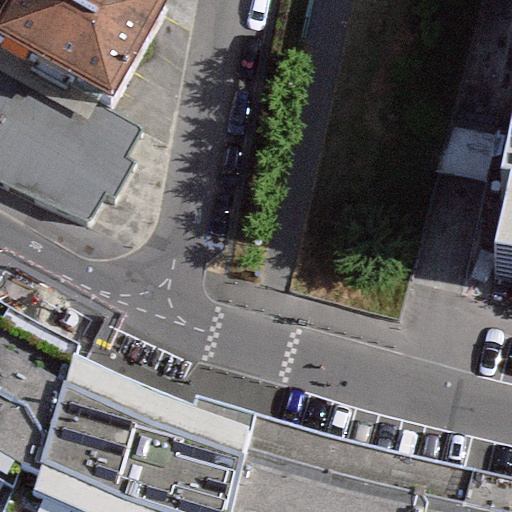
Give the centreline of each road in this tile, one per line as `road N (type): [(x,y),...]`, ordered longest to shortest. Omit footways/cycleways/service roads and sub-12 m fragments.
road 1 (residential): [(511,416),(151,313)]
road 2 (residential): [(224,0),(171,276),(151,313)]
road 3 (residential): [(151,313),(0,240)]
